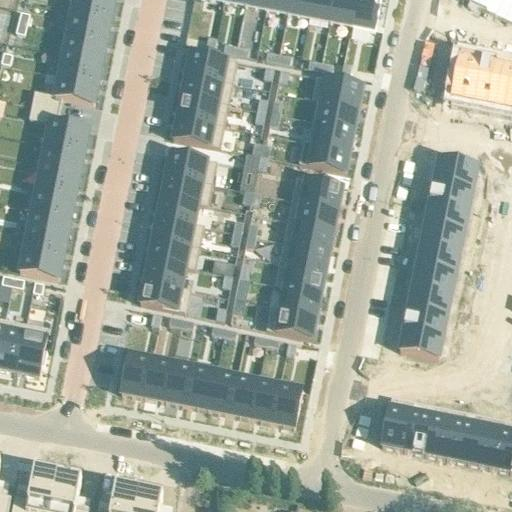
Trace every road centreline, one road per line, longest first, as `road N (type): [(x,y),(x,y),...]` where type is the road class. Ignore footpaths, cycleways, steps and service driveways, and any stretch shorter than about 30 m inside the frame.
road 1 (residential): [(418,0),(321,488)]
road 2 (residential): [(65,437),(153,0)]
road 3 (residential): [(65,437),(321,488)]
